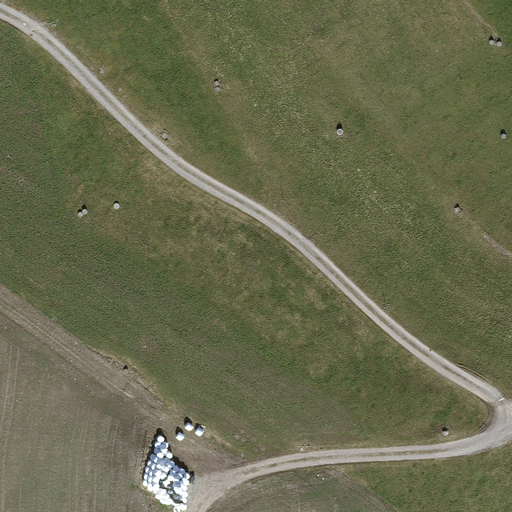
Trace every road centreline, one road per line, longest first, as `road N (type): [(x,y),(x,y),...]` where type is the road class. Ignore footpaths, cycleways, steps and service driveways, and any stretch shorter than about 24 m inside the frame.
road 1 (track): [(0,11),(53,42),(175,164),(279,224),(394,334),(511,409)]
road 2 (track): [(511,427),(466,448),(264,464),(197,495)]
